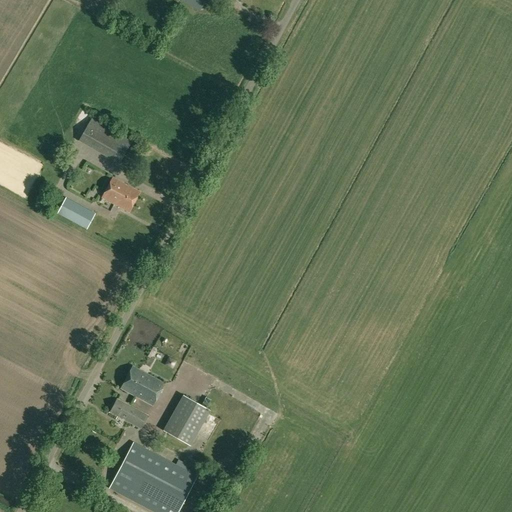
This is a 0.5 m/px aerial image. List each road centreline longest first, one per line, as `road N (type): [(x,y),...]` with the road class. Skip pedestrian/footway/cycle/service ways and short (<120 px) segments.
road 1 (unclassified): [(18,511),(294,0)]
road 2 (track): [(511,159),(349,446)]
